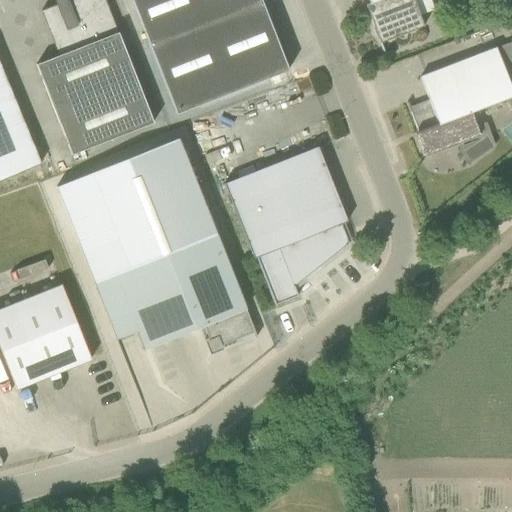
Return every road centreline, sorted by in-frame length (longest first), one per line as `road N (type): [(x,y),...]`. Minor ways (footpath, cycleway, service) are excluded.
road 1 (unclassified): [(0,496),(181,451),(396,275),(406,256),(404,233),(313,0)]
road 2 (track): [(511,220),(441,290),(419,290),(396,275)]
